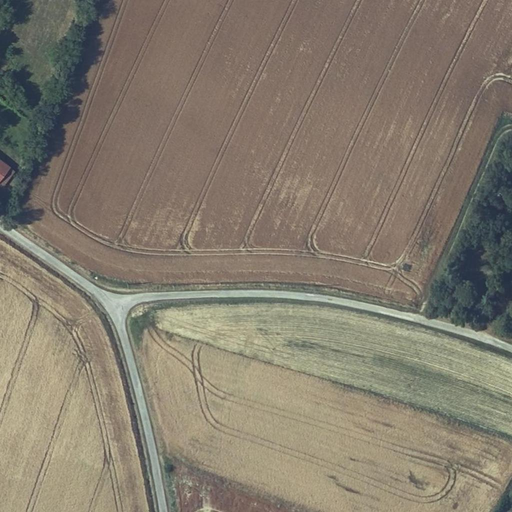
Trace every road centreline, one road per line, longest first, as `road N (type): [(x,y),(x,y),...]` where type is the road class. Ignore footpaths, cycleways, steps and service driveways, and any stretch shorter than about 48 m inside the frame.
road 1 (unclassified): [(109,294),(292,290),(376,302),(511,344)]
road 2 (unclassified): [(109,294),(161,511)]
road 3 (unclassified): [(0,227),(109,294)]
